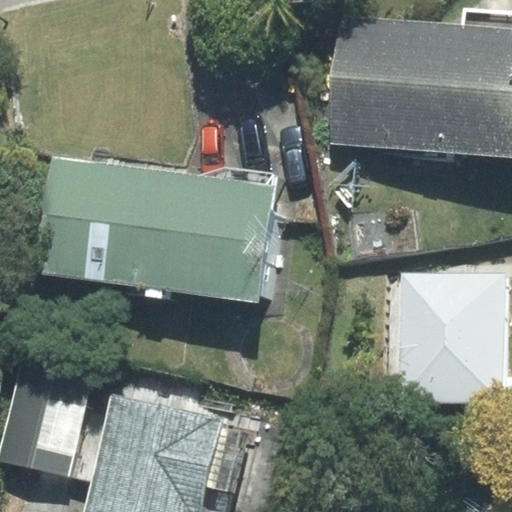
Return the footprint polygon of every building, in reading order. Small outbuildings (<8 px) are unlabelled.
[(511,20),(365,11),(356,147),(511,157),(511,20)] [(313,184),(61,155),(47,274),(299,304),(313,184)] [(511,276),(414,273),(408,405),(511,409),(511,276)] [(113,380),(39,363),(16,463),(89,481),(113,380)] [(231,511),(238,483),(265,490),(279,430),(252,424),(255,414),(132,386),(102,511),(231,511)] [(511,511),(511,499),(498,497),(495,511),(511,511)]
